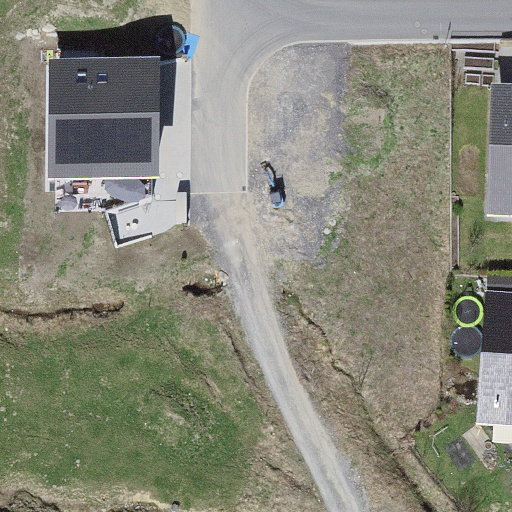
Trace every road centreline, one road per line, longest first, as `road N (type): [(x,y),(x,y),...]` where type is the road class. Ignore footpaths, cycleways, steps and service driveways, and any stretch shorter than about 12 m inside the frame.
road 1 (residential): [(511,24),(222,22)]
road 2 (residential): [(217,185),(222,22)]
